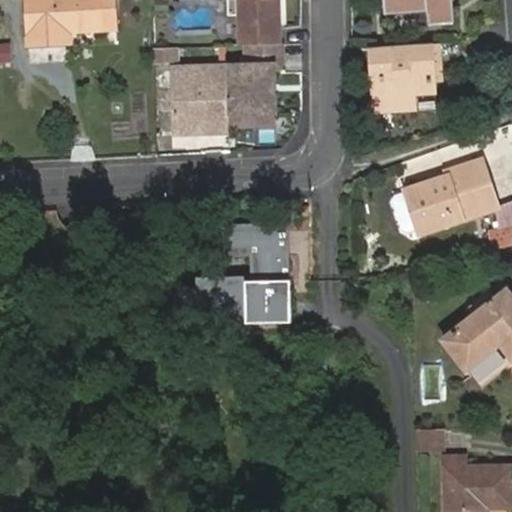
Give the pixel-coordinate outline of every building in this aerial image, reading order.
[(22,0),(25,49),(65,47),(65,35),(113,32),(111,0),(22,0)] [(225,0),(226,17),(237,16),(237,49),(246,50),(282,49),(281,23),(276,23),(276,15),(281,15),(280,0),(225,0)] [(449,14),(448,0),(380,0),(381,4),(423,2),(424,15),(449,14)] [(428,40),(428,37),(370,41),(372,99),(410,98),(410,87),(410,78),(430,77),(439,76),(437,39),(428,40)] [(177,50),(154,49),(153,61),(176,62),(177,50)] [(282,49),(246,50),(246,67),(226,68),(227,115),(276,113),(276,67),(283,66),(282,49)] [(227,115),(226,68),(174,70),(176,123),(187,134),(206,133),(206,127),(227,126),(227,115)] [(430,86),(430,77),(410,78),(410,87),(430,86)] [(187,134),(176,123),(176,129),(176,134),(182,135),(187,134)] [(414,226),(415,229),(494,207),(481,158),(444,169),(445,173),(403,185),(404,188),(413,219),(414,226)] [(413,219),(404,188),(394,191),(391,197),(399,225),(404,228),(414,226),(413,219)] [(511,246),(511,230),(487,229),(487,246),(511,246)] [(269,281),(310,282),(309,236),(270,235),(269,281)] [(178,273),(175,301),(199,304),(202,276),(178,273)] [(495,305),(475,320),(447,341),(484,390),(511,369),(511,298),(509,294),(495,305)] [(468,310),(475,320),(495,305),(488,296),(468,310)] [(442,428),(411,430),(412,451),(443,449),(442,428)] [(451,458),(450,511),(490,511),(490,507),(511,507),(511,469),(471,468),(471,458),(451,458)]
